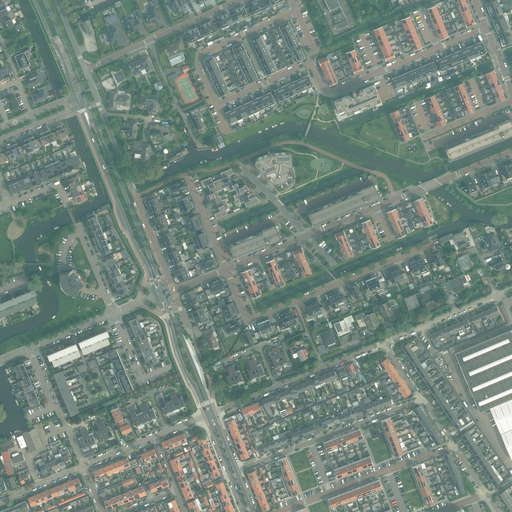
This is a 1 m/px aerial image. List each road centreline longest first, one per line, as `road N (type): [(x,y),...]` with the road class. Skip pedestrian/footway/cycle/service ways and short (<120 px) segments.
road 1 (residential): [(226,269),(247,320),(421,247)]
road 2 (secondary): [(164,293),(85,98)]
road 3 (secondary): [(78,105),(154,296)]
road 4 (residential): [(485,28),(328,92),(310,61)]
road 5 (residential): [(234,469),(421,397)]
road 6 (residential): [(279,511),(454,443)]
road 7 (residential): [(84,69),(238,0)]
road 8 (residential): [(217,104),(198,63),(202,52),(296,10)]
road 9 (secondary): [(154,296),(207,415)]
road 10 (secondary): [(212,413),(164,293)]
road 11 (residential): [(113,313),(77,229),(63,264)]
road 12 (residential): [(383,342),(495,294)]
